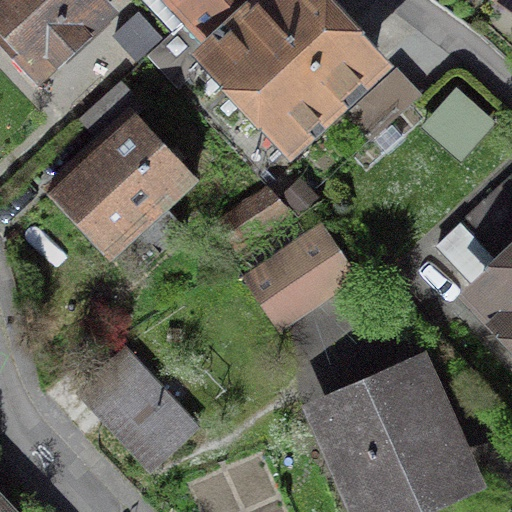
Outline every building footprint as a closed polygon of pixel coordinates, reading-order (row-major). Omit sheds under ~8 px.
[(0,0),(0,18),(5,24),(0,29),(0,30),(40,73),(106,12),(95,0),(0,0)] [(140,0),(171,33),(147,55),(257,174),(373,67),(311,0),(140,0)] [(392,73),(348,113),(370,138),(415,97),(392,73)] [(427,124),(471,144),(492,98),(448,78),(427,124)] [(102,141),(55,184),(113,247),(159,204),(164,209),(196,180),(135,115),(144,106),(121,82),(81,118),(102,141)] [(503,267),(476,292),(511,330),(511,182),(509,179),(462,223),(503,267)] [(254,200),(220,222),(234,244),(268,222),(254,200)] [(317,235),(255,277),(283,319),(345,276),(317,235)] [(328,414),(370,511),(378,511),(459,477),(415,376),(371,395),(328,414)] [(155,457),(188,426),(146,380),(112,410),(155,457)] [(13,511),(0,497),(0,511),(13,511)]
